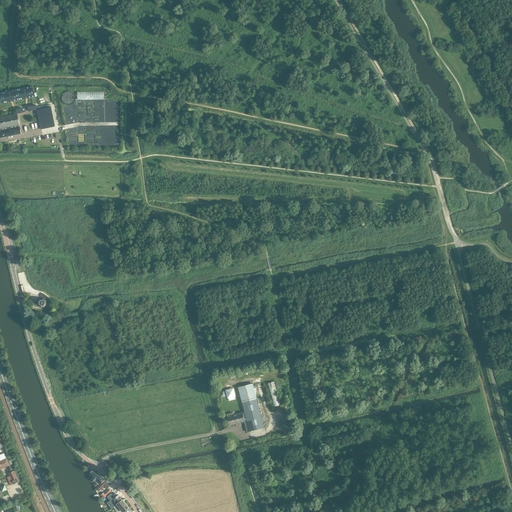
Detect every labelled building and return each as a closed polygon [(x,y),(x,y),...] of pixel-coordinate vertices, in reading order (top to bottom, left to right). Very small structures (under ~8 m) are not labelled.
[(0,104),(11,102),(12,102),(14,101),(26,99),(27,99),(27,98),(35,97),(32,86),(17,89),(16,90),(10,91),(9,91),(2,92),(1,93),(0,92),(0,104)] [(103,92),(77,92),(78,100),(103,100),(103,92)] [(51,107),(37,110),(41,129),(55,127),(51,107)] [(18,117),(18,114),(17,114),(0,117),(0,138),(22,134),(20,125),(18,117)] [(33,302),(34,306),(38,305),(41,307),(45,307),(46,305),(51,304),(50,298),(43,293),(42,294),(41,296),(43,297),(39,298),(37,301),(33,302)] [(268,385),(273,407),(280,405),(275,383),(268,385)] [(247,420),(249,431),(264,427),(253,384),(238,388),(245,412),(243,413),(242,412),(234,415),(234,413),(227,415),(228,417),(227,417),(229,425),(245,421),(245,420),(246,420),(247,420)] [(225,390),(227,398),(236,396),(233,388),(225,390)] [(0,469),(9,465),(6,459),(4,453),(0,455),(0,469)] [(93,470),(89,475),(92,477),(91,478),(95,482),(96,481),(99,483),(103,479),(93,470)] [(16,471),(14,472),(9,474),(13,484),(19,482),(20,481),(16,471)] [(104,480),(96,490),(98,492),(102,488),(103,488),(104,487),(105,488),(106,488),(107,489),(110,486),(104,480)] [(113,495),(111,492),(106,496),(108,499),(110,501),(115,497),(113,495)] [(114,507),(117,504),(122,500),(119,495),(116,498),(115,497),(110,501),(107,503),(112,508),(114,507)] [(120,509),(121,511),(122,511),(123,511),(125,511),(129,508),(122,500),(117,504),(114,507),(117,511),(120,509)]
